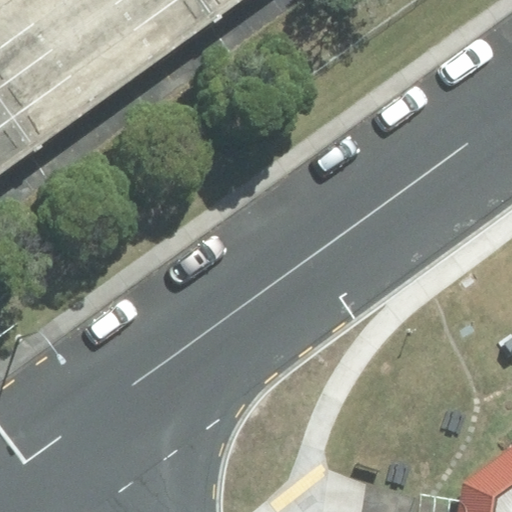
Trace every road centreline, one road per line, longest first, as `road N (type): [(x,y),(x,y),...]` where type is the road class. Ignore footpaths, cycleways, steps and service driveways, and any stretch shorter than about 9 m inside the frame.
road 1 (residential): [(511,111),(99,409)]
road 2 (tertiary): [(99,409),(165,511)]
